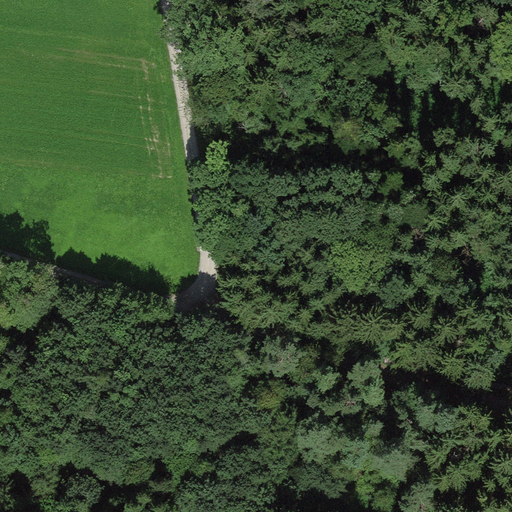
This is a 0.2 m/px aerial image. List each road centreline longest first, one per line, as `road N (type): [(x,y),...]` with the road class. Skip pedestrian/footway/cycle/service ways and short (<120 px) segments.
road 1 (track): [(0,260),(511,415)]
road 2 (track): [(205,321),(208,268),(167,0)]
